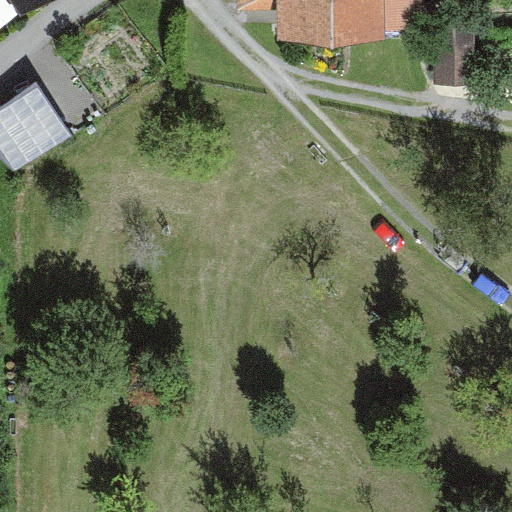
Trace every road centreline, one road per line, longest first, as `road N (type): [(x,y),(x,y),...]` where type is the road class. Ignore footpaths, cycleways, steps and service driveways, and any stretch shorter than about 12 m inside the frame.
road 1 (track): [(169,0),(251,83),(316,104),(511,139)]
road 2 (track): [(251,83),(363,206),(511,330)]
road 3 (unclassified): [(113,0),(0,82)]
